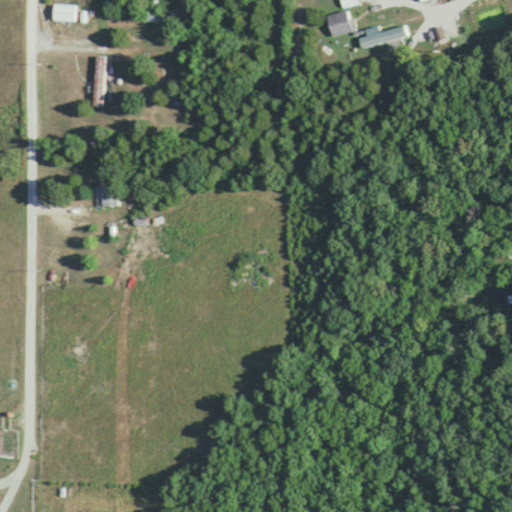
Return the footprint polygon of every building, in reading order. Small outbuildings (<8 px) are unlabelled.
[(54,20),(76,21),(76,4),(54,4),(54,20)] [(332,36),(354,31),(349,10),(327,15),(332,36)] [(366,29),(367,35),(359,37),(362,47),(407,36),(404,25),(379,31),(378,26),(366,29)] [(95,106),(105,106),(105,56),(95,56),(95,106)] [(118,206),(118,181),(101,181),(101,206),(118,206)]
